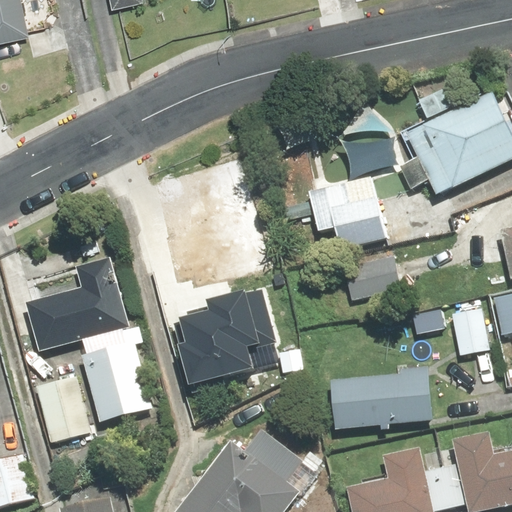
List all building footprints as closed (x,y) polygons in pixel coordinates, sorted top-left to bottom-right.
[(0,0),(0,46),(30,40),(21,0),(0,0)] [(109,0),(112,10),(147,3),(145,0),(109,0)] [(511,141),(490,98),(411,136),(438,192),(511,155),(511,141)] [(284,224),(315,217),(318,234),(335,230),(339,251),(385,241),(372,182),(310,195),(312,206),(282,213),(284,224)] [(224,224),(160,239),(171,288),(253,270),(237,202),(220,206),(224,224)] [(511,231),(500,234),(511,284),(511,283),(511,231)] [(21,301),(37,353),(129,325),(109,259),(67,272),(71,285),(21,301)] [(346,270),(353,304),(401,293),(393,259),(346,270)] [(194,343),(187,344),(196,383),(267,366),(262,344),(280,340),(267,287),(216,299),(219,312),(188,319),(194,343)] [(511,297),(494,301),(502,339),(511,336),(511,297)] [(482,312),(452,318),(460,359),(490,354),(482,312)] [(133,348),(82,364),(100,423),(151,407),(133,348)] [(401,377),(330,384),(334,432),(432,423),(427,370),(400,373),(401,377)] [(68,378),(32,388),(50,446),(85,435),(68,378)] [(243,455),(228,444),(176,511),(287,511),(299,498),(285,488),(303,464),(261,432),(243,455)] [(424,474),(419,451),(383,459),(387,481),(347,490),(351,511),(447,511),(466,508),(467,511),(490,511),(511,507),(511,453),(494,458),(489,436),(452,444),(457,467),(424,474)] [(22,458),(0,463),(0,510),(34,502),(22,458)] [(112,511),(110,501),(60,511),(112,511)]
